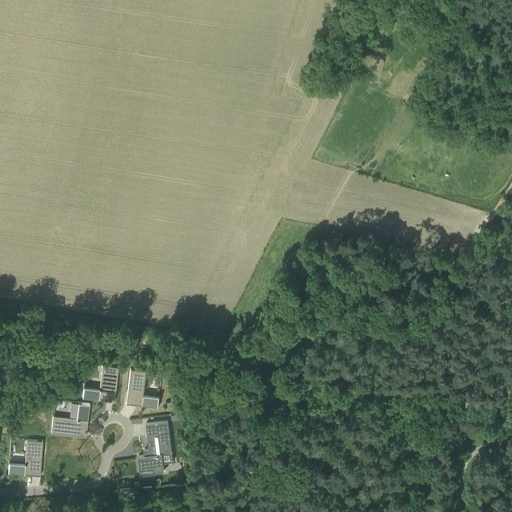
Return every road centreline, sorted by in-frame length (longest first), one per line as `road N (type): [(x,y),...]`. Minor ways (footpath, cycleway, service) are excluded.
road 1 (track): [(511,396),(234,357)]
road 2 (track): [(234,357),(0,325)]
road 3 (residential): [(0,492),(92,484),(108,451)]
